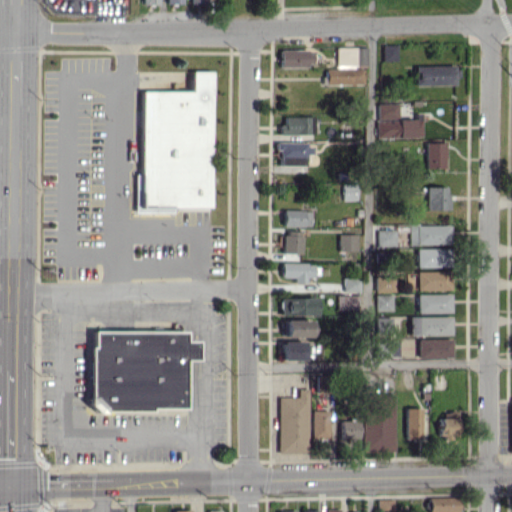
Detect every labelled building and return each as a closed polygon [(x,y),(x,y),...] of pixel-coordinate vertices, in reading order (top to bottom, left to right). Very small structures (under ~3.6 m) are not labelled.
[(382,44),(382,60),(397,60),(397,44),(382,44)] [(326,85),(364,84),(364,66),(368,66),(367,46),(336,47),(336,68),(326,69),(326,85)] [(279,66),(314,67),(314,50),(280,49),(279,66)] [(457,84),(457,65),(414,66),(414,85),(457,84)] [(139,90),(139,209),(173,209),(173,208),(211,208),(212,71),(191,71),(190,91),(139,90)] [(377,103),(377,137),(421,137),(421,119),(398,119),(398,103),(377,103)] [(281,116),(282,134),(314,134),(314,116),(281,116)] [(445,142),(426,142),(426,168),(446,168),(445,142)] [(357,183),(343,183),(344,200),(358,199),(357,183)] [(427,210),(449,209),(449,186),(426,187),(427,210)] [(284,226),(311,226),(311,210),(284,209),(284,226)] [(410,244),(452,243),(452,224),(410,225),(410,244)] [(396,245),(396,229),(378,230),(378,246),(396,245)] [(302,253),(302,231),(292,231),(292,235),(284,235),(284,252),(302,253)] [(339,250),(358,250),(358,234),(339,233),(339,250)] [(418,267),(449,266),(449,248),(417,248),(418,267)] [(377,291),(396,291),(396,276),(376,276),(377,291)] [(361,292),(361,278),(344,277),(344,292),(361,292)] [(418,312),(452,312),(452,293),(418,293),(418,312)] [(376,295),(377,311),(394,310),(394,294),(376,295)] [(339,310),(358,309),(358,295),(338,295),(339,310)] [(317,314),(317,297),(281,297),(282,315),(317,314)] [(452,316),(410,316),(410,335),(452,334),(452,316)] [(394,333),(394,317),(377,317),(377,333),(394,333)] [(312,336),(312,319),(284,320),(284,337),(312,336)] [(184,409),(183,359),(197,359),(197,341),(186,341),(186,331),(90,331),(90,410),(184,409)] [(452,338),(418,339),(419,358),(452,357),(452,338)] [(400,341),(377,340),(377,357),(400,358),(400,341)] [(305,341),(283,341),(283,360),(305,360),(305,341)] [(309,389),(298,388),(298,397),(278,396),(278,452),(308,453),(309,389)] [(366,451),(395,451),(394,394),(365,394),(366,451)] [(421,407),(405,408),(405,440),(421,439),(421,407)] [(329,438),(329,410),(311,410),(311,438),(329,438)] [(439,438),(458,438),(457,417),(439,418),(439,438)] [(361,439),(360,420),(339,420),(339,440),(361,439)] [(458,511),(458,497),(429,497),(428,511),(458,511)]
